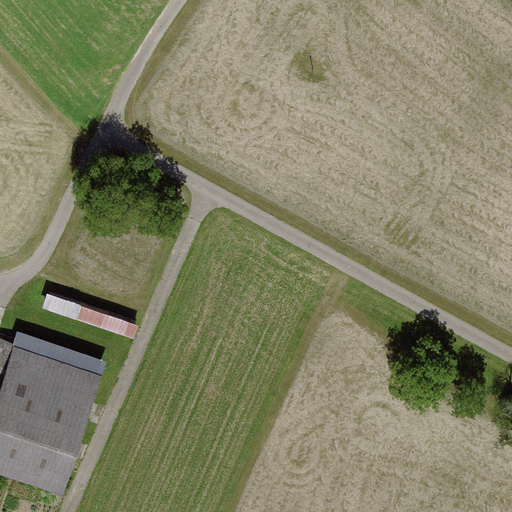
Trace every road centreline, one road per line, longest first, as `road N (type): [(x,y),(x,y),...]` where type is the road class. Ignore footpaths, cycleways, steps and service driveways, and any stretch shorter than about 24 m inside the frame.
road 1 (track): [(105,133),(511,354)]
road 2 (track): [(213,192),(71,511)]
road 3 (track): [(0,286),(40,263),(105,130),(184,0)]
